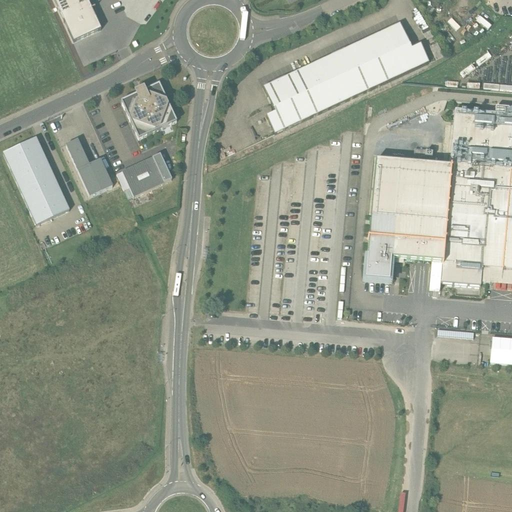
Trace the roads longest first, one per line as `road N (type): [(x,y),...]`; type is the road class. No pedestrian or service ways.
road 1 (unclassified): [(409,511),(420,410),(418,366),(407,344),(204,324)]
road 2 (tertiary): [(180,488),(181,324),(195,166)]
road 3 (unclassified): [(114,80),(0,133)]
